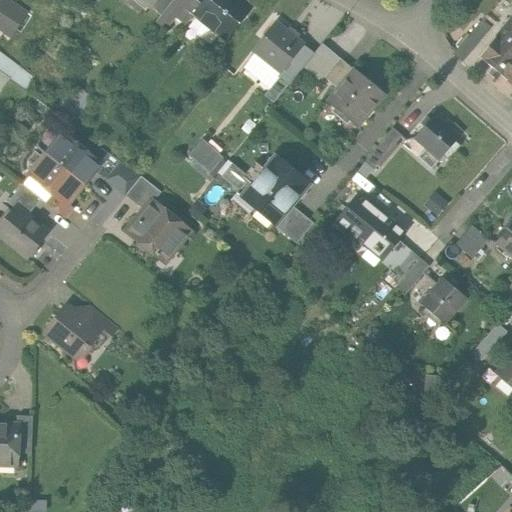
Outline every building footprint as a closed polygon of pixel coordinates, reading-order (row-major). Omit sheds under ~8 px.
[(140,0),(151,9),(158,0),(140,0)] [(173,0),(158,0),(151,9),(161,16),(173,0)] [(194,14),(202,5),(195,0),(173,0),(161,16),(155,23),(165,30),(175,17),(185,26),(194,14)] [(194,14),(226,39),(251,8),(241,0),(205,0),(202,5),(194,14)] [(0,5),(0,13),(18,26),(25,15),(3,1),(0,5)] [(0,30),(10,37),(18,26),(0,13),(0,30)] [(497,39),(511,52),(511,21),(499,37),(497,39)] [(454,56),(462,63),(490,29),(482,22),(454,56)] [(280,78),(278,77),(303,45),(275,23),(253,51),(256,55),(245,69),(271,89),(280,78)] [(499,37),(498,36),(479,59),(511,86),(511,52),(497,39),(499,37)] [(271,89),(265,96),(274,104),(303,69),(314,55),(303,45),(278,77),(280,78),(271,89)] [(338,90),(354,71),(322,45),(314,55),(303,69),(321,83),(324,78),(338,90)] [(0,55),(0,73),(7,79),(25,91),(33,80),(0,55)] [(328,103),(357,127),(384,94),(355,70),(354,71),(338,90),(328,103)] [(415,138),(440,160),(459,138),(434,117),(415,138)] [(393,129),(379,145),(388,152),(401,136),(393,129)] [(45,154),(83,184),(99,163),(62,133),(45,154)] [(212,172),(228,153),(206,136),(191,154),(212,172)] [(365,180),(388,152),(379,145),(356,173),(365,180)] [(53,193),(67,204),(68,203),(83,184),(45,154),(29,174),(53,193)] [(309,185),(275,157),(242,196),(275,224),(276,224),(291,206),(309,185)] [(125,196),(139,178),(120,162),(107,178),(115,184),(115,188),(125,196)] [(231,165),(221,178),(239,193),(249,180),(231,165)] [(135,205),(139,204),(146,210),(153,202),(160,193),(141,177),(139,178),(125,196),(135,205)] [(15,209),(16,208),(27,217),(41,200),(22,184),(7,203),(15,209)] [(68,203),(67,204),(53,193),(46,203),(65,219),(73,208),(68,203)] [(435,193),(423,207),(437,218),(448,204),(435,193)] [(358,194),(334,223),(356,241),(380,212),(358,194)] [(149,251),(165,264),(190,233),(153,202),(146,210),(138,221),(136,219),(125,232),(137,242),(136,243),(137,248),(142,252),(148,252),(149,251)] [(291,206),(276,224),(275,224),(274,226),(296,244),(313,224),(291,206)] [(0,235),(28,258),(33,257),(38,250),(37,245),(47,233),(27,217),(16,208),(15,209),(0,228),(0,235)] [(380,212),(356,241),(367,251),(362,258),(374,268),(380,261),(398,241),(405,232),(380,212)] [(511,224),(497,243),(511,256),(511,224)] [(464,235),(481,249),(488,240),(471,227),(464,235)] [(481,249),(464,235),(456,246),(472,259),(481,249)] [(403,280),(420,260),(398,241),(380,261),(390,270),(403,280)] [(406,292),(428,267),(420,260),(403,280),(398,285),(406,292)] [(398,285),(403,280),(390,270),(385,275),(397,286),(398,285)] [(422,305),(443,324),(465,299),(443,280),(422,305)] [(81,317),(106,337),(112,337),(118,329),(91,306),(81,317)] [(47,336),(74,358),(79,357),(88,346),(90,348),(97,348),(106,337),(81,317),(69,308),(66,308),(46,332),(47,336)] [(483,359),(505,333),(497,325),(483,341),(484,342),(475,352),(483,359)] [(511,355),(499,370),(511,381),(511,355)] [(18,429),(17,453),(30,454),(31,419),(17,418),(17,429),(18,429)] [(0,465),(16,466),(17,453),(18,429),(17,429),(0,428),(0,465)]
